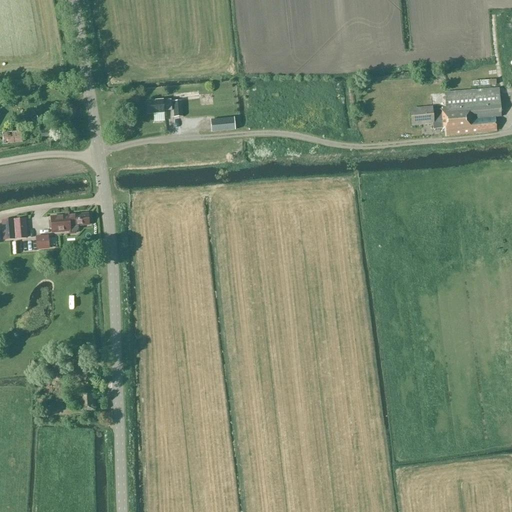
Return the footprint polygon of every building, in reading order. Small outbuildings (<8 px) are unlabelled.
[(495,118),(500,117),(498,90),(444,94),(445,107),(442,108),(442,110),(440,111),(440,110),(431,111),(431,108),(410,111),(412,126),(432,124),(433,130),(444,129),(445,136),(496,131),(495,118)] [(163,111),(171,111),(170,100),(162,101),(146,102),(147,115),(163,113),(163,111)] [(174,118),(182,117),(180,101),(172,102),(174,118)] [(211,132),(234,130),(233,119),(210,121),(211,132)] [(3,145),(22,142),(21,131),(2,134),(3,145)] [(78,226),(88,225),(87,214),(50,217),(52,234),(69,232),(69,235),(74,234),(76,233),(77,232),(78,230),(78,226)] [(27,239),(25,219),(13,220),(14,240),(27,239)] [(3,240),(14,239),(13,220),(2,221),(3,240)] [(48,249),(47,236),(35,237),(36,250),(48,249)] [(65,382),(65,392),(75,392),(75,382),(65,382)] [(93,411),(92,392),(77,392),(73,392),(73,407),(77,407),(77,411),(93,411)]
